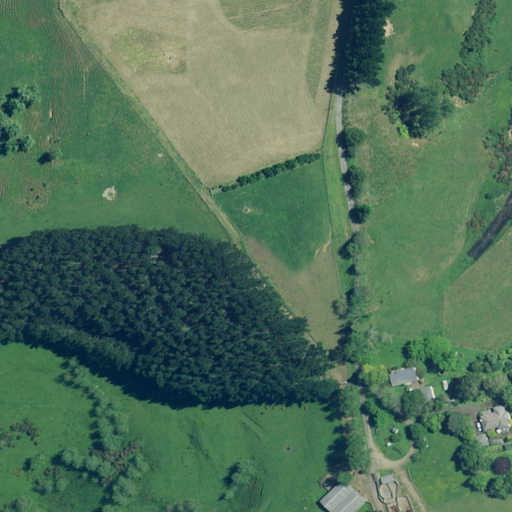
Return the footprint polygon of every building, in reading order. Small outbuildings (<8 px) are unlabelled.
[(395,387),(404,384),(405,386),(410,385),(409,383),(420,379),(416,367),(391,375),(395,387)] [(435,401),(432,387),(422,389),(425,404),(435,401)] [(484,414),(485,416),(482,417),(486,431),(500,427),(501,430),(511,427),(509,420),(511,419),(509,411),(507,411),(505,405),(495,408),(497,412),(492,414),(491,412),(484,414)] [(395,481),(393,474),(382,478),(384,484),(395,481)] [(354,511),(366,501),(344,480),(322,501),(333,511),(354,511)]
